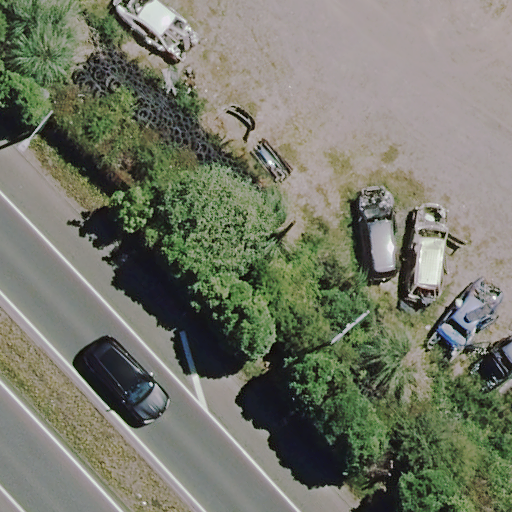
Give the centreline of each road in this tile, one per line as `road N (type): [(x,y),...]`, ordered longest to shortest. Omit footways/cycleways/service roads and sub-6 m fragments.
road 1 (trunk): [(0,252),(241,511)]
road 2 (trunk): [(85,511),(0,424)]
